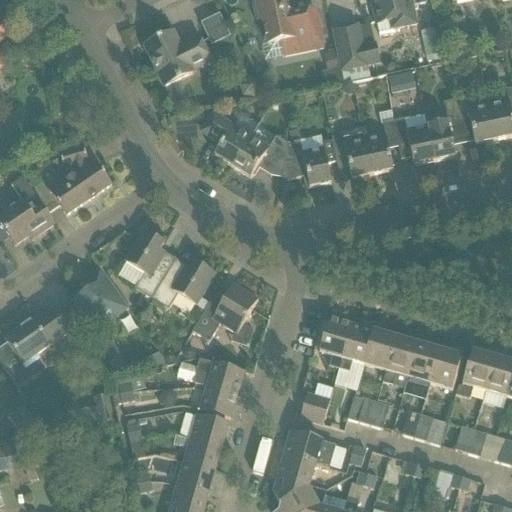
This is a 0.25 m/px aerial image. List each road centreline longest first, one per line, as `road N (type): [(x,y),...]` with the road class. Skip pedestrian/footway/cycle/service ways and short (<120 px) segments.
road 1 (residential): [(241,511),(238,497),(299,239)]
road 2 (residential): [(511,195),(299,239)]
road 3 (residential): [(0,294),(165,182)]
road 4 (residential): [(165,182),(86,26)]
road 5 (residential): [(299,239),(221,221),(165,182)]
